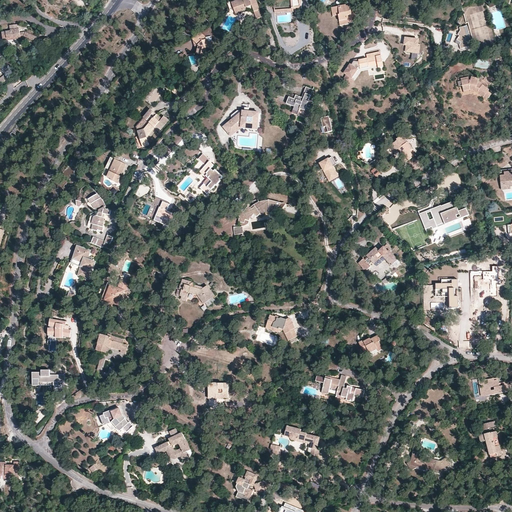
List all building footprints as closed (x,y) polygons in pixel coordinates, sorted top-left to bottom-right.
[(232,14),(235,13),(235,11),(242,9),(242,11),(247,9),(247,7),(252,6),(253,10),(257,19),(262,17),(255,0),(237,0),(236,1),(235,0),(233,0),(227,2),(232,14)] [(273,0),(274,0),(293,0),(294,10),(302,9),(301,0),(273,0)] [(293,0),(290,0),(291,8),(275,10),(275,13),(291,11),(292,12),(302,11),(302,9),(294,10),(293,0)] [(346,5),(333,7),(335,13),(340,13),(342,25),(349,24),(349,23),(357,22),(355,13),(352,14),(351,11),(350,6),(346,6),(346,5)] [(335,13),(333,7),(331,7),(333,16),(338,16),(340,25),(342,25),(340,13),(335,13)] [(3,41),(7,41),(7,38),(24,36),(22,39),(34,44),(37,37),(25,32),(19,33),(19,29),(18,29),(17,24),(9,25),(10,31),(1,32),(3,41)] [(468,25),(464,26),(467,37),(466,37),(467,39),(466,39),(466,41),(469,43),(470,46),(473,45),(468,25)] [(467,37),(464,26),(460,28),(461,30),(458,34),(460,36),(459,37),(457,40),(461,42),(460,45),(461,48),(470,46),(469,43),(466,41),(466,39),(467,39),(466,37),(467,37)] [(208,39),(205,37),(203,34),(202,35),(199,32),(192,39),(198,44),(200,46),(198,54),(204,55),(206,48),(213,45),(211,40),(209,41),(208,39)] [(406,38),(405,45),(407,45),(406,51),(417,53),(419,40),(406,38)] [(381,52),(378,52),(379,56),(367,58),(359,60),(359,62),(354,62),(351,65),(350,65),(344,73),(347,75),(352,79),(358,70),(357,69),(358,68),(360,67),(361,69),(378,66),(378,68),(383,67),(381,52)] [(182,53),(178,56),(182,62),(186,59),(182,53)] [(0,84),(10,77),(7,73),(0,77),(0,84)] [(470,80),(468,79),(461,81),(463,90),(469,89),(469,88),(474,89),(473,92),(479,93),(483,96),(484,95),(488,98),(491,93),(488,91),(489,89),(485,86),(487,83),(490,84),(494,79),(487,74),(485,77),(481,75),(478,78),(474,77),(474,79),(471,78),(470,80)] [(354,80),(352,79),(347,75),(343,80),(350,85),(354,80)] [(306,87),(302,97),(304,98),(306,93),(311,95),(313,89),(306,87)] [(304,98),(302,97),(296,95),(295,98),(289,96),(286,103),(294,106),(293,110),(298,112),(300,109),(305,110),(307,107),(323,114),(328,134),(336,132),(333,118),(329,118),(327,112),(324,111),(326,106),(313,101),(314,96),(311,95),(306,93),(304,98)] [(155,117),(157,114),(151,109),(136,126),(139,136),(143,146),(149,144),(148,140),(157,129),(159,131),(169,120),(164,116),(162,119),(159,122),(155,117)] [(223,126),(228,133),(240,123),(240,128),(257,129),(259,112),(238,110),(231,115),(231,120),(223,126)] [(240,123),(228,133),(230,135),(240,128),(240,123)] [(398,140),(392,144),(396,150),(398,149),(405,158),(406,157),(408,160),(415,155),(411,149),(412,148),(403,135),(397,139),(398,140)] [(110,171),(115,159),(110,157),(102,174),(106,176),(108,171),(110,171)] [(331,158),(318,165),(322,174),(324,173),(329,183),(338,178),(332,167),(335,165),(331,158)] [(125,164),(115,159),(110,171),(108,171),(106,176),(111,178),(110,180),(118,183),(121,176),(119,175),(120,173),(121,174),(125,164)] [(209,161),(202,169),(207,174),(206,176),(210,180),(205,185),(203,184),(200,188),(207,194),(222,177),(215,170),(213,171),(210,169),(213,165),(209,161)] [(375,167),(371,171),(376,177),(380,173),(378,170),(379,169),(377,166),(376,168),(375,167)] [(511,168),(500,170),(501,184),(504,184),(504,186),(510,186),(510,187),(511,186),(511,168)] [(97,194),(88,199),(91,204),(95,209),(97,210),(96,215),(93,217),(93,220),(92,224),(93,224),(92,230),(97,231),(98,230),(102,231),(103,227),(102,226),(103,222),(104,218),(103,217),(103,214),(109,215),(110,210),(109,210),(107,209),(107,210),(106,208),(107,207),(101,198),(100,198),(97,194)] [(85,200),(78,197),(77,201),(77,207),(80,208),(84,203),(85,200)] [(277,207),(279,202),(268,200),(266,200),(264,201),(258,202),(259,204),(256,205),(254,207),(251,209),(248,206),(244,211),(242,210),(239,216),(240,217),(238,221),(242,222),(244,218),(247,219),(252,212),(255,215),(259,213),(260,214),(262,213),(265,212),(267,211),(269,211),(273,212),(274,210),(275,211),(277,207)] [(168,204),(162,201),(160,207),(159,207),(158,209),(158,210),(154,220),(170,227),(175,214),(166,210),(168,204)] [(441,208),(441,206),(440,206),(430,210),(429,207),(418,211),(425,229),(431,226),(433,229),(437,227),(437,225),(448,221),(449,222),(461,217),(459,211),(450,215),(448,211),(454,209),(452,204),(441,208)] [(108,249),(113,237),(108,235),(105,241),(103,247),(108,249)] [(93,237),(91,243),(103,248),(103,247),(105,241),(93,237)] [(77,245),(73,258),(80,261),(79,265),(81,266),(78,274),(88,278),(94,261),(91,260),(92,257),(88,255),(89,253),(86,252),(87,249),(86,248),(77,245)] [(373,264),(383,256),(384,255),(392,264),(397,260),(389,249),(387,250),(383,246),(379,250),(376,247),(366,255),(368,257),(365,260),(363,258),(358,262),(365,270),(370,266),(369,264),(372,262),(373,264)] [(384,255),(383,256),(391,266),(392,264),(384,255)] [(499,266),(493,267),(494,272),(482,273),(482,280),(488,279),(490,298),(498,297),(497,284),(501,284),(499,266)] [(188,281),(182,280),(178,295),(181,296),(181,299),(186,301),(188,293),(197,295),(200,297),(210,290),(206,285),(203,288),(194,285),(195,283),(192,282),(192,281),(188,280),(188,281)] [(448,307),(458,307),(458,297),(454,297),(454,287),(459,287),(456,280),(444,280),(444,284),(436,284),(437,289),(442,289),(442,294),(448,294),(448,307)] [(105,300),(110,285),(111,283),(108,282),(101,301),(107,303),(108,301),(105,300)] [(124,290),(110,285),(105,300),(108,301),(118,305),(120,300),(119,299),(120,295),(122,296),(124,290)] [(210,290),(200,297),(204,303),(214,296),(210,290)] [(270,316),(268,323),(272,325),(272,327),(277,329),(278,328),(283,329),(288,340),(296,336),(293,329),(294,329),(290,319),(287,320),(281,318),(279,319),(270,316)] [(67,323),(50,320),(49,326),(53,327),(53,329),(48,330),(49,336),(56,336),(56,338),(64,338),(64,337),(70,338),(71,332),(65,331),(67,323)] [(272,325),(268,323),(266,328),(278,332),(283,329),(278,328),(277,329),(272,327),(272,325)] [(105,347),(109,348),(122,351),(122,350),(127,352),(129,345),(124,344),(125,340),(113,336),(112,338),(109,337),(101,335),(97,351),(104,352),(105,347)] [(369,353),(376,349),(381,346),(378,341),(379,341),(377,336),(370,339),(369,338),(363,341),(363,340),(358,342),(363,353),(368,351),(369,353)] [(42,373),(33,374),(33,387),(40,386),(40,384),(58,383),(58,385),(68,385),(68,375),(50,376),(50,371),(42,371),(42,373)] [(343,388),(344,385),(346,376),(341,375),(339,381),(325,377),(325,379),(323,384),(322,391),(328,393),(330,387),(337,389),(335,395),(346,398),(345,400),(352,402),(354,395),(362,397),(364,391),(355,389),(354,391),(351,390),(351,388),(351,387),(347,386),(346,389),(343,388)] [(481,396),(484,395),(483,383),(497,381),(497,377),(478,380),(481,396)] [(510,391),(511,390),(511,380),(498,382),(498,386),(509,384),(510,391)] [(501,392),(510,391),(509,384),(498,386),(498,382),(497,381),(483,383),(484,395),(501,392)] [(215,397),(222,398),(227,398),(227,383),(208,383),(208,399),(215,399),(215,397)] [(115,427),(114,428),(120,434),(121,432),(124,435),(132,426),(129,423),(128,423),(124,419),(125,418),(123,415),(122,415),(119,409),(111,411),(111,410),(103,413),(103,415),(100,416),(103,425),(107,424),(111,422),(115,427)] [(290,440),(294,441),(296,439),(311,443),(310,448),(311,449),(310,455),(317,457),(318,450),(316,450),(318,440),(312,439),(313,436),(306,435),(306,434),(300,432),(300,430),(286,427),(284,436),(289,437),(290,440)] [(159,446),(162,452),(166,450),(168,454),(171,453),(176,455),(178,457),(180,456),(182,459),(188,457),(185,452),(189,450),(181,433),(178,435),(174,429),(169,431),(172,437),(169,439),(170,440),(159,446)] [(489,433),(484,434),(478,435),(480,442),(486,441),(490,457),(501,455),(495,431),(489,433)] [(296,439),(294,441),(308,444),(307,448),(310,448),(311,443),(296,439)] [(280,451),(279,451),(275,450),(276,446),(270,445),(269,450),(273,450),(272,455),(279,456),(280,451)] [(412,452),(410,461),(409,466),(415,468),(438,472),(450,465),(446,457),(440,461),(416,456),(417,453),(412,452)] [(409,466),(410,461),(406,464),(411,471),(415,468),(409,466)] [(0,462),(0,466),(0,474),(6,474),(6,476),(14,477),(14,470),(19,470),(19,462),(14,462),(14,465),(6,465),(6,463),(0,462)] [(236,487),(237,492),(244,495),(244,497),(248,499),(251,492),(249,491),(250,486),(255,488),(257,493),(265,491),(262,482),(255,484),(254,484),(257,476),(247,472),(245,477),(244,480),(239,478),(237,483),(236,487)] [(244,495),(237,492),(235,497),(247,502),(248,499),(244,497),(244,495)]
